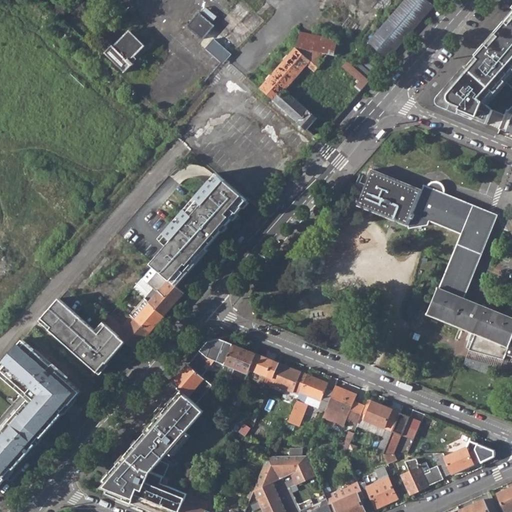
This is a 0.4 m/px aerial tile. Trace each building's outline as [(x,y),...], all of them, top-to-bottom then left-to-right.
[(377,55),(386,63),(431,10),(419,0),(406,0),(366,46),(367,47),(363,52),(372,60),(377,55)] [(216,34),(237,52),(262,24),(237,2),(218,23),(222,27),(216,34)] [(511,12),(445,91),(438,99),(437,102),(438,105),(440,108),(458,114),(500,131),(508,113),(511,109),(511,12)] [(188,26),(203,40),(214,27),(199,13),(188,26)] [(106,55),(129,77),(139,67),(134,63),(147,49),(131,34),(113,52),(111,50),(106,55)] [(303,34),(300,46),(317,50),(328,53),(342,56),(345,44),(303,34)] [(223,57),(227,61),(232,56),(214,40),(207,48),(221,60),(223,57)] [(262,91),(273,101),(285,88),(307,62),(317,50),(300,46),(262,91)] [(317,50),(307,62),(315,68),(328,53),(317,50)] [(362,69),(370,75),(376,67),(369,60),(362,69)] [(355,86),(361,91),(370,81),(347,61),(343,66),(357,78),(355,81),(357,82),(355,86)] [(319,118),(285,88),(273,101),(307,131),(319,118)] [(508,114),(500,132),(511,136),(511,109),(508,113),(507,114),(508,114)] [(378,140),(385,132),(383,130),(382,129),(374,137),(378,140)] [(511,357),(511,320),(464,301),(498,217),(474,207),(425,187),(422,192),(371,171),(364,188),(357,206),(375,213),(392,220),(408,227),(411,220),(413,221),(416,216),(462,235),(452,262),(440,290),(438,289),(437,290),(438,291),(427,315),(463,329),(477,334),(469,352),(505,361),(507,355),(511,357)] [(172,242),(151,264),(154,266),(175,285),(243,208),(242,207),(248,200),(217,173),(163,234),(172,242)] [(281,185),(273,193),(275,195),(277,197),(285,188),(281,185)] [(145,300),(149,303),(165,317),(185,294),(175,285),(154,266),(142,280),(145,282),(154,290),(145,300)] [(145,282),(142,280),(133,290),(136,292),(145,282)] [(39,322),(98,373),(112,356),(114,357),(126,342),(103,323),(102,321),(94,330),(59,299),(39,322)] [(135,320),(151,333),(165,317),(149,303),(145,300),(144,299),(130,315),(135,320)] [(151,333),(135,320),(124,332),(108,318),(103,323),(126,342),(135,351),(151,333)] [(189,364),(202,376),(207,370),(214,360),(225,365),(233,344),(221,339),(208,342),(189,364)] [(22,340),(0,365),(0,376),(21,396),(0,419),(0,485),(82,393),(22,340)] [(233,344),(225,365),(235,369),(248,374),(250,370),(256,354),(233,344)] [(250,370),(273,380),(280,364),(256,354),(250,370)] [(189,398),(194,403),(211,384),(202,376),(189,364),(172,383),(181,391),(189,398)] [(296,388),(301,391),(308,375),(280,364),(273,380),(271,384),(294,393),(296,388)] [(232,375),(235,369),(225,365),(222,370),(232,375)] [(321,404),(328,407),(334,392),(327,389),(328,384),(308,375),(301,391),(298,398),(305,401),(309,394),(323,399),(321,404)] [(214,387),(211,384),(194,403),(198,406),(214,387)] [(357,396),(336,387),(334,392),(328,407),(327,409),(323,418),(344,427),(347,419),(359,424),(365,407),(354,403),(357,396)] [(106,494),(151,511),(180,511),(184,502),(187,495),(188,493),(162,482),(164,476),(151,471),(203,411),(198,406),(194,403),(189,398),(181,391),(103,481),(107,484),(103,487),(108,489),(106,494)] [(229,400),(236,406),(239,399),(239,397),(232,393),(229,400)] [(386,430),(375,455),(380,455),(383,455),(392,433),(400,413),(372,402),(364,421),(386,430)] [(400,413),(392,433),(402,437),(410,418),(400,413)] [(244,447),(263,455),(266,450),(246,441),(244,447)] [(442,455),(433,455),(435,460),(438,467),(443,478),(450,475),(450,476),(480,462),(481,464),(494,458),(494,451),(470,442),(467,448),(459,452),(451,455),(445,458),(442,455)] [(354,447),(350,445),(350,446),(346,456),(350,456),(354,447)] [(449,449),(451,455),(459,452),(456,445),(449,449)] [(383,455),(380,455),(379,458),(376,459),(380,466),(386,463),(383,455)] [(386,463),(387,465),(397,461),(394,455),(383,455),(386,463)] [(267,457),(253,491),(262,511),(284,511),(272,484),(282,480),(272,457),(267,457)] [(282,480),(291,476),(312,467),(308,457),(302,457),(289,457),(272,457),(282,480)] [(410,495),(444,480),(443,478),(438,467),(430,470),(427,463),(420,466),(417,460),(405,462),(410,473),(402,476),(410,495)] [(312,467),(291,476),(296,486),(317,476),(312,467)] [(371,497),(376,509),(398,500),(383,469),(376,472),(380,481),(367,488),(365,484),(359,486),(365,499),(371,497)] [(511,511),(511,488),(497,495),(504,511),(511,511)] [(334,504),(337,511),(364,511),(357,494),(334,504)] [(187,495),(184,502),(206,511),(207,507),(205,503),(187,495)] [(299,511),(332,511),(327,500),(299,511)] [(459,511),(487,511),(483,501),(459,511)] [(205,511),(206,511),(184,502),(180,511),(205,511)]
